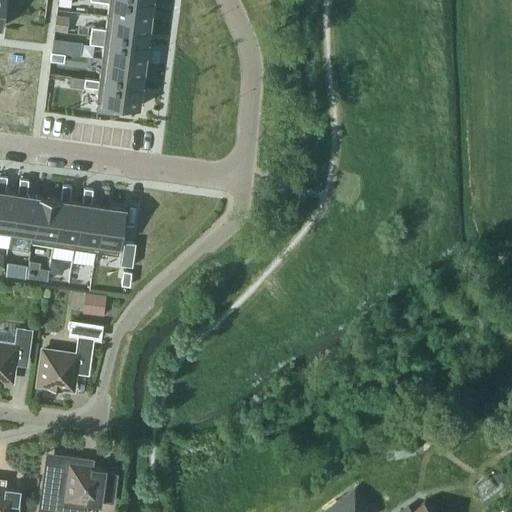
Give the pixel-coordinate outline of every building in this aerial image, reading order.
[(108,0),(107,15),(139,19),(150,21),(152,0),(108,0)] [(56,15),(54,29),(66,30),(68,17),(56,15)] [(107,15),(104,37),(141,41),(147,42),(150,21),(139,19),(107,15)] [(104,37),(102,58),(133,62),(144,63),(147,42),(141,41),(104,37)] [(63,61),(65,53),(52,51),(50,59),(63,61)] [(102,58),(99,79),(136,84),(142,85),(144,63),(133,62),(102,58)] [(99,79),(96,102),(98,102),(112,104),(114,104),(128,106),(139,107),(142,85),(136,84),(99,79)] [(98,102),(97,112),(113,114),(114,104),(112,104),(98,102)] [(0,232),(11,234),(17,191),(5,190),(7,176),(0,174),(0,232)] [(17,191),(11,234),(31,237),(32,237),(38,194),(26,193),(28,179),(20,178),(18,191),(17,191)] [(59,197),(53,245),(63,246),(74,248),(81,201),(69,199),(71,185),(62,184),(60,198),(59,197)] [(81,201),(74,248),(95,251),(102,204),(91,202),(93,188),(84,187),(82,201),(81,201)] [(31,237),(30,242),(31,242),(36,243),(53,245),(59,197),(43,195),(38,194),(32,237),(31,237)] [(102,204),(95,251),(118,254),(124,207),(102,204)] [(124,241),(120,264),(132,266),(135,242),(124,241)] [(49,270),(39,269),(29,267),(27,278),(47,280),(49,270)] [(123,271),(121,284),(130,285),(131,272),(123,271)] [(105,295),(85,293),(83,313),(103,315),(105,295)] [(0,381),(0,382),(0,379),(10,381),(13,356),(26,358),(30,330),(16,328),(13,346),(0,344),(0,381)] [(511,340),(507,334),(496,342),(502,351),(511,345),(511,340)] [(46,386),(46,388),(61,390),(61,388),(71,389),(74,365),(87,367),(91,339),(77,337),(74,355),(42,350),(37,384),(46,386)] [(44,462),(37,510),(54,511),(83,511),(85,502),(98,504),(98,500),(111,502),(115,475),(102,473),(103,470),(78,466),(79,458),(58,455),(56,463),(44,462)] [(0,511),(13,511),(17,490),(0,487),(0,511)] [(359,511),(347,496),(326,511),(359,511)] [(434,511),(426,501),(414,510),(411,511),(434,511)]
